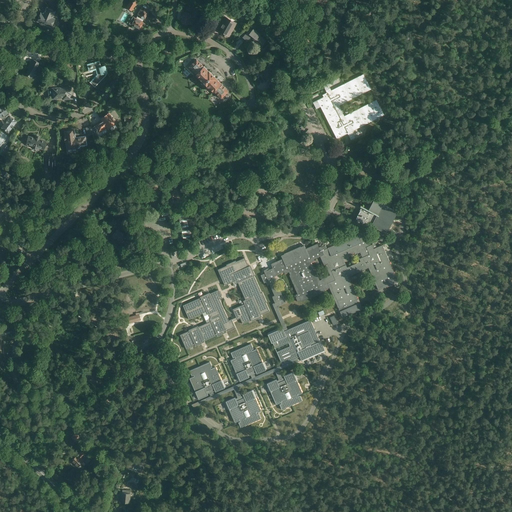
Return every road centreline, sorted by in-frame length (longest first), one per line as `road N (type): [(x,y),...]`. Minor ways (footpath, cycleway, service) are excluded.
road 1 (residential): [(168,263),(172,298),(158,356),(178,395),(227,437),(296,433),(346,329),(404,286),(398,195),(346,155),(330,160)]
road 2 (track): [(464,511),(417,458),(451,367),(511,282)]
road 3 (unclassified): [(28,0),(10,73),(19,102),(33,113),(77,115),(138,66)]
road 4 (residential): [(0,296),(13,302),(153,266)]
road 5 (unclassified): [(34,258),(126,162)]
road 6 (residential): [(226,239),(313,224),(338,188)]
